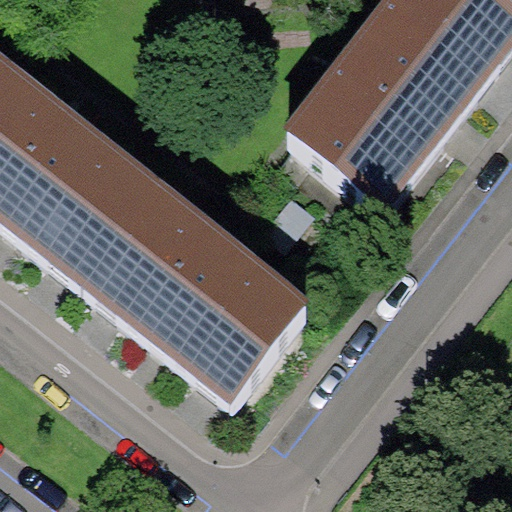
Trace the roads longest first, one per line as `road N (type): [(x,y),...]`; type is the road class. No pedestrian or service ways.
road 1 (residential): [(511,192),(263,511)]
road 2 (residential): [(240,511),(0,330)]
